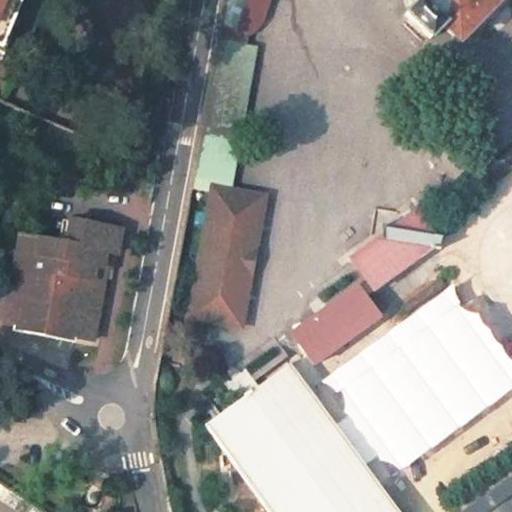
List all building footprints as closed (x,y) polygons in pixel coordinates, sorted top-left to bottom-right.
[(0,0),(0,33),(10,11),(18,14),(23,0),(0,0)] [(235,34),(246,0),(222,0),(218,27),(235,34)] [(246,39),(258,0),(246,0),(235,34),(246,39)] [(457,47),(503,0),(409,0),(415,5),(402,18),(427,43),(440,30),(457,47)] [(0,49),(8,53),(23,16),(18,14),(10,11),(0,33),(0,49)] [(215,44),(197,144),(234,151),(252,51),(215,44)] [(261,203),(208,194),(184,326),(237,335),(243,303),(237,295),(246,241),(255,236),(261,203)] [(376,287),(431,246),(442,249),(447,231),(436,227),(422,208),(399,223),(389,221),(387,232),(354,258),(376,287)] [(28,317),(61,325),(65,328),(67,331),(69,336),(87,340),(104,268),(100,267),(104,252),(116,255),(121,229),(72,217),(71,223),(62,220),(58,242),(20,233),(3,312),(6,313),(3,324),(12,327),(16,322),(19,319),(24,317),(28,317)] [(243,303),(255,236),(246,241),(237,295),(243,303)] [(316,369),(385,321),(361,287),(293,337),(316,369)] [(392,511),(299,381),(290,368),(204,427),(264,511),(392,511)]
